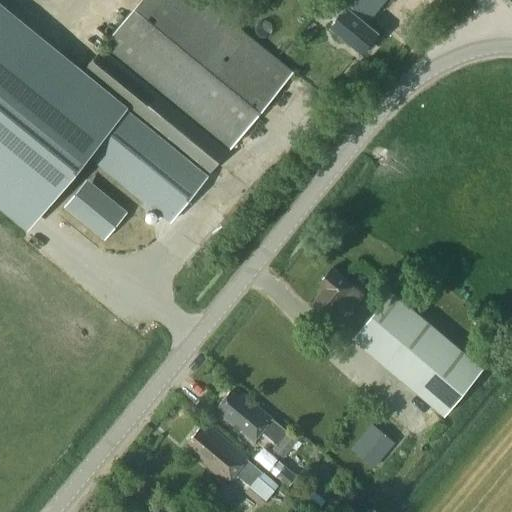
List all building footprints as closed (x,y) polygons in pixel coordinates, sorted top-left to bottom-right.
[(293,72),(204,0),(141,0),(104,46),(230,149),(293,72)] [(334,0),(328,7),(341,17),(332,28),(364,55),(380,36),(367,25),(387,0),(334,0)] [(0,6),(0,205),(28,229),(89,155),(170,221),(208,175),(0,6)] [(212,171),(228,150),(102,47),(86,68),(212,171)] [(85,181),(64,206),(104,240),(128,211),(87,177),(85,181)] [(365,295),(364,295),(333,269),(320,284),(325,288),(312,303),(329,317),(331,315),(341,323),(365,295)] [(391,290),(352,338),(446,413),(485,365),(391,290)] [(231,391),(220,404),(226,409),(222,414),(254,441),(264,430),(279,443),(274,449),(287,461),(302,444),(298,441),(298,440),(241,391),(237,396),(231,391)] [(373,425),(353,448),(367,460),(387,437),(373,425)] [(253,482),(269,496),(277,487),(246,460),(247,459),(211,428),(206,433),(201,429),(189,443),(195,447),(190,452),(227,484),(236,473),(250,485),(253,482)] [(270,470),(289,486),(297,475),(279,459),(270,470)]
